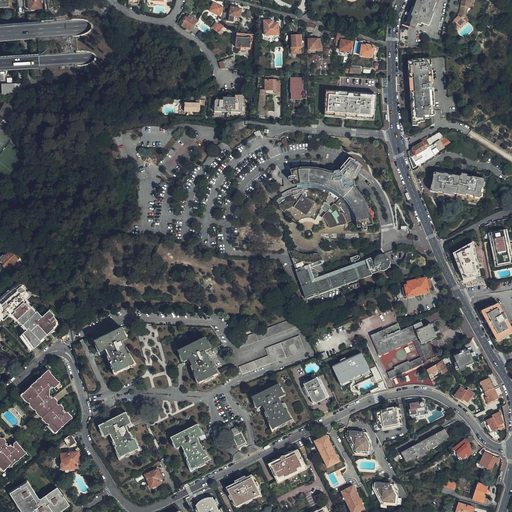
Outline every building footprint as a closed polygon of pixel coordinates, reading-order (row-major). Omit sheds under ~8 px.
[(23,0),(24,10),(41,8),(40,0),(23,0)] [(432,12),(436,3),(435,2),(435,0),(418,0),(409,24),(416,27),(417,24),(420,25),(421,23),(428,25),(433,13),(432,12)] [(462,4),(460,13),(467,16),(469,8),(470,4),(472,5),(473,0),(461,0),(462,0),(463,0),(462,4)] [(213,3),(209,11),(220,16),(223,10),(223,8),(213,3)] [(239,25),(242,11),(229,9),(227,23),(239,25)] [(460,13),(457,15),(455,17),(457,19),(454,21),(450,25),(454,29),(458,26),(459,28),(465,22),(463,20),(467,16),(460,13)] [(191,30),(197,19),(189,15),(187,17),(185,15),(182,20),(183,21),(181,25),(191,30)] [(272,20),(264,21),(264,35),(278,35),(277,22),(272,23),(272,20)] [(305,24),(305,30),(312,31),(314,24),(305,22),(305,24)] [(344,40),(345,34),(337,32),(336,40),(339,40),(341,41),(341,40),(344,40)] [(232,37),(222,35),(221,43),(225,43),(223,54),(248,59),(250,49),(248,49),(250,39),(232,35),(232,37)] [(301,43),(301,35),(290,35),(291,53),(300,53),(299,43),(301,43)] [(319,46),(319,39),(313,39),(308,39),(308,50),(317,50),(317,51),(322,51),(321,46),(319,46)] [(341,40),(341,41),(339,50),(340,50),(349,51),(350,52),(352,42),(348,41),(344,40),(341,40)] [(373,57),(374,47),(370,46),(370,45),(366,44),(366,45),(362,45),(360,55),(373,57)] [(428,48),(420,49),(408,49),(414,123),(420,123),(420,120),(425,120),(424,118),(429,117),(430,124),(433,124),(428,48)] [(302,90),(302,78),(290,79),(290,92),(292,92),(292,98),(301,98),(301,90),(302,90)] [(274,93),(280,93),(280,81),(275,81),(275,80),(265,80),(265,90),(274,90),(274,93)] [(374,120),(376,96),(339,92),(340,81),(313,83),(314,92),(316,119),(325,120),(325,115),(374,120)] [(21,83),(2,83),(2,95),(22,94),(21,83)] [(260,110),(265,110),(265,95),(280,95),(280,93),(274,93),(274,90),(265,90),(261,90),(260,110)] [(243,114),(243,104),(243,96),(235,96),(235,98),(223,98),(223,101),(217,100),(215,103),(215,113),(227,113),(231,113),(232,113),(243,114)] [(198,99),(197,102),(197,104),(188,103),(186,102),(185,110),(200,112),(202,101),(202,100),(198,99)] [(0,114),(9,119),(18,104),(15,103),(13,107),(11,106),(12,104),(8,102),(7,104),(4,103),(0,110),(0,114)] [(452,143),(438,132),(411,148),(411,149),(414,155),(410,157),(414,168),(452,143)] [(315,219),(321,209),(324,203),(328,196),(327,196),(330,191),(339,199),(333,206),(332,205),(330,207),(325,213),(322,216),(327,222),(330,226),(343,223),(346,223),(347,223),(353,221),(353,220),(352,216),(350,210),(345,204),(347,203),(352,210),(354,216),(357,224),(357,228),(362,228),(362,229),(363,230),(364,231),(365,231),(367,229),(367,226),(368,226),(373,226),(372,221),(370,210),(366,201),(364,199),(360,193),(357,189),(356,188),(355,184),(354,179),(350,178),(350,177),(356,178),(362,166),(358,161),(356,163),(355,161),(356,160),(350,157),(341,167),(343,172),(343,173),(342,173),(340,168),(330,169),(328,168),(323,167),(317,166),(310,166),(300,166),(291,168),(292,175),(292,176),(289,176),(288,177),(288,179),(289,180),(290,181),(293,180),(294,185),(297,185),(297,187),(289,189),(286,191),(285,192),(286,194),(279,198),(276,200),(276,201),(288,213),(289,212),(296,220),(300,218),(307,216),(312,217),(315,219)] [(481,201),(484,183),(483,182),(483,180),(470,177),(470,178),(460,176),(456,175),(455,175),(435,170),(431,190),(438,192),(436,196),(455,200),(455,202),(456,202),(457,198),(477,202),(477,200),(481,201)] [(324,203),(321,209),(325,213),(330,207),(324,203)] [(511,265),(511,244),(508,227),(487,231),(495,269),(511,265)] [(473,240),(452,253),(462,278),(479,274),(473,240)] [(12,265),(18,259),(9,250),(0,258),(0,263),(6,270),(9,273),(12,271),(15,267),(12,265)] [(374,259),(369,261),(343,270),(321,279),(319,276),(318,272),(313,270),(312,271),(310,268),(324,262),(322,256),(321,253),(319,252),(318,251),(315,251),(314,251),(309,252),(305,252),(296,250),(291,251),(292,254),(291,255),(303,288),(308,298),(366,277),(366,276),(369,275),(369,276),(374,274),(373,272),(378,270),(377,267),(379,269),(380,270),(383,271),(385,270),(387,270),(390,268),(390,267),(391,266),(392,263),(391,261),(391,260),(390,258),(388,256),(386,255),(385,255),(382,255),(380,256),(378,258),(376,260),(376,263),(374,259)] [(409,269),(416,257),(409,253),(402,265),(409,269)] [(343,270),(369,261),(368,258),(342,267),(343,270)] [(321,279),(343,270),(342,267),(319,276),(321,279)] [(428,292),(428,289),(431,288),(431,286),(430,282),(428,280),(426,280),(425,279),(408,283),(409,285),(406,286),(406,288),(408,296),(408,297),(422,294),(423,294),(428,293),(428,292)] [(57,321),(51,314),(52,312),(50,309),(41,317),(36,312),(35,313),(30,307),(30,306),(29,305),(28,305),(29,304),(27,302),(26,303),(25,301),(30,296),(26,292),(27,291),(30,288),(24,282),(19,286),(17,283),(15,285),(14,285),(0,296),(0,322),(11,313),(14,317),(15,316),(23,325),(19,328),(20,329),(19,331),(19,334),(21,340),(30,349),(39,341),(39,340),(52,328),(53,328),(55,327),(54,326),(57,323),(57,321)] [(511,332),(511,328),(498,303),(493,306),(494,308),(483,314),(497,339),(507,333),(508,334),(511,332)] [(240,348),(298,326),(296,321),(295,318),(237,340),(240,348)] [(380,355),(413,342),(420,358),(413,361),(412,360),(396,366),(397,368),(388,372),(390,378),(419,366),(421,364),(437,358),(430,342),(430,341),(437,338),(432,324),(424,328),(421,322),(401,331),(397,324),(371,335),(380,355)] [(132,362),(128,353),(126,353),(120,341),(126,338),(120,327),(93,340),(99,351),(104,349),(110,361),(109,362),(114,372),(132,363),(132,362)] [(242,375),(305,351),(299,336),(265,349),(268,356),(239,367),(241,373),(242,375)] [(212,364),(205,351),(211,348),(206,338),(179,351),(180,354),(184,362),(189,359),(190,360),(195,372),(194,372),(199,382),(218,373),(213,363),(212,364)] [(474,362),(469,351),(466,352),(465,350),(460,352),(461,354),(454,357),(457,363),(454,364),(457,370),(459,369),(460,370),(466,367),(465,366),(474,362)] [(370,371),(362,354),(330,368),(339,386),(370,371)] [(446,368),(452,365),(449,356),(442,361),(427,370),(427,371),(433,386),(434,387),(437,385),(433,374),(439,370),(440,372),(442,371),(444,374),(447,371),(446,368)] [(55,373),(28,392),(58,432),(72,421),(53,395),(54,390),(63,383),(55,373)] [(328,396),(319,378),(304,386),(312,404),(328,396)] [(496,394),(489,379),(480,383),(489,403),(499,399),(496,394)] [(285,410),(279,398),(284,395),(279,385),(252,398),(257,409),(263,406),(269,418),(268,419),(273,429),(291,420),(286,410),(285,410)] [(468,403),(475,394),(468,390),(467,391),(461,387),(455,396),(465,403),(466,402),(468,403)] [(58,432),(28,392),(26,394),(55,433),(58,432)] [(428,414),(427,408),(425,408),(424,402),(413,403),(409,404),(409,405),(410,410),(409,410),(410,416),(411,416),(411,418),(417,417),(418,419),(421,418),(422,418),(422,415),(428,414)] [(370,424),(374,432),(402,427),(400,418),(401,418),(399,407),(380,411),(380,412),(375,413),(377,423),(370,424)] [(498,429),(497,427),(499,426),(504,424),(500,417),(502,416),(500,412),(492,416),(492,418),(487,421),(489,425),(487,426),(491,433),(498,429)] [(139,448),(133,438),(132,439),(126,427),(132,424),(126,413),(109,421),(100,425),(99,426),(104,436),(110,434),(116,446),(115,447),(120,457),(129,453),(139,448)] [(203,451),(197,438),(203,435),(198,424),(184,431),(170,438),(175,449),(176,449),(181,446),(187,458),(186,459),(191,469),(210,460),(205,450),(203,451)] [(441,444),(444,442),(445,442),(451,439),(445,429),(401,452),(405,460),(409,458),(411,461),(417,457),(418,459),(422,456),(422,455),(425,453),(426,454),(436,448),(436,447),(441,445),(441,444)] [(241,432),(239,433),(234,436),(232,437),(237,447),(246,443),(241,432)] [(347,438),(348,438),(350,438),(349,440),(353,448),(355,448),(354,450),(370,451),(370,454),(374,452),(372,448),(371,448),(371,446),(368,440),(369,437),(367,433),(348,432),(347,438)] [(14,457),(24,450),(18,442),(17,441),(9,446),(0,434),(0,461),(3,465),(7,462),(10,464),(16,460),(14,457)] [(75,443),(71,435),(69,435),(67,436),(63,439),(65,442),(68,447),(75,443)] [(314,442),(316,444),(318,447),(319,448),(321,451),(320,453),(326,463),(327,466),(331,464),(335,465),(340,462),(338,460),(339,459),(339,458),(338,456),(337,456),(333,450),(334,450),(334,449),(333,446),(332,446),(332,447),(328,440),(329,439),(329,438),(328,436),(327,436),(326,436),(314,442)] [(472,454),(468,448),(470,446),(465,440),(454,449),(456,452),(457,452),(463,459),(466,456),(467,457),(472,454)] [(306,467),(297,449),(267,464),(276,482),(306,467)] [(26,453),(24,450),(14,457),(16,460),(26,453)] [(79,463),(77,452),(61,454),(62,469),(71,468),(76,467),(75,463),(79,463)] [(499,459),(485,452),(479,465),(487,469),(486,471),(490,473),(495,463),(497,464),(499,459)] [(164,458),(158,461),(161,469),(167,466),(164,458)] [(162,481),(157,470),(145,475),(150,488),(152,487),(153,489),(160,486),(159,484),(161,483),(160,482),(162,481)] [(234,507),(260,494),(251,476),(225,489),(234,507)] [(453,489),(456,482),(446,479),(445,482),(443,482),(442,486),(453,489)] [(22,511),(54,511),(68,503),(58,488),(39,501),(26,483),(11,493),(22,511)] [(483,503),(488,486),(478,483),(473,500),(483,503)] [(374,490),(375,490),(377,490),(376,493),(380,500),(381,500),(381,502),(398,503),(397,506),(400,507),(402,500),(399,500),(399,498),(396,492),(399,491),(396,485),(375,484),(374,490)] [(341,492),(344,498),(346,499),(347,501),(347,503),(350,510),(351,511),(353,511),(356,511),(359,511),(360,511),(365,510),(361,503),(362,503),(362,502),(361,499),(360,499),(359,499),(356,493),(356,492),(357,491),(356,489),(355,489),(354,489),(352,486),(341,492)] [(216,511),(213,503),(217,501),(213,495),(209,497),(210,498),(194,506),(196,511),(216,511)]
